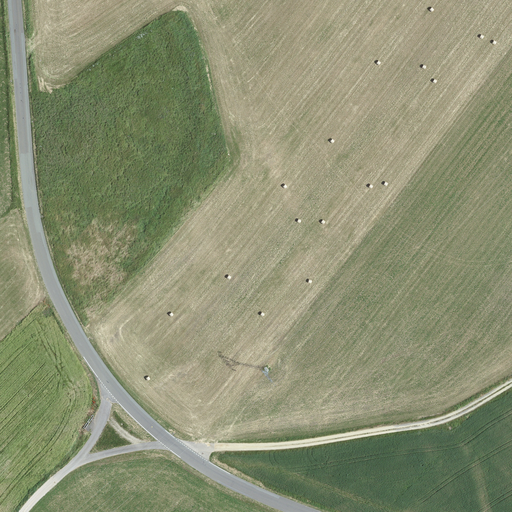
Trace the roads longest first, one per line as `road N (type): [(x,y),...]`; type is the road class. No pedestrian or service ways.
road 1 (tertiary): [(14,0),(26,166),(47,272),(91,358),(168,444),(304,511)]
road 2 (track): [(511,383),(444,420),(396,431),(278,447),(168,444)]
